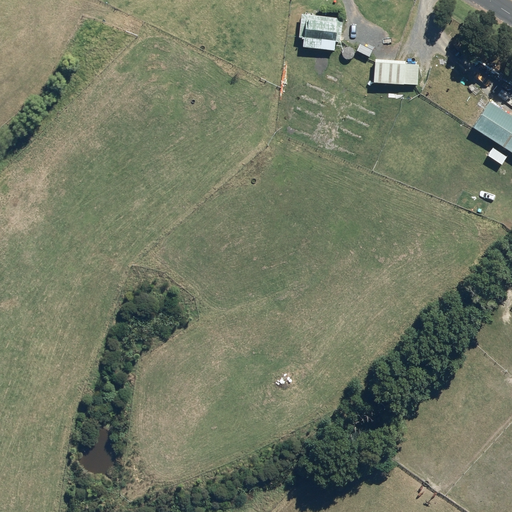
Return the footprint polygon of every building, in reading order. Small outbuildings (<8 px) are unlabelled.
[(341,16),(298,14),(296,38),(300,38),(300,47),(333,49),(334,41),(339,41),(341,16)] [(402,59),(371,58),(370,81),(402,82),(402,59)] [(511,153),(511,118),(485,102),(470,128),(511,153)] [(504,156),(490,147),(484,156),(498,165),(504,156)] [(483,200),(487,216),(496,213),(492,198),(483,200)]
